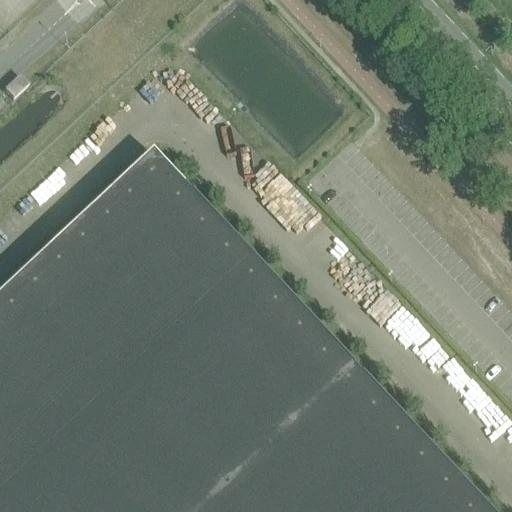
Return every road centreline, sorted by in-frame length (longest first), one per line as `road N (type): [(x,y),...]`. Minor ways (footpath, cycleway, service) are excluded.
road 1 (unknown): [(511,481),(193,162),(156,147),(134,150),(0,260)]
road 2 (unknown): [(511,356),(352,187)]
road 3 (unclassified): [(389,0),(511,124)]
